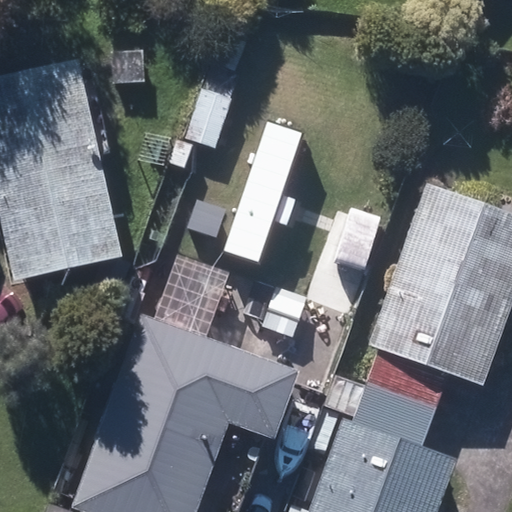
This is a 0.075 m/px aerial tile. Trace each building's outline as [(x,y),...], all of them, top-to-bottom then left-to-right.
[(111,63),(112,95),(144,95),(145,62),(111,63)] [(238,82),(207,71),(170,171),(183,178),(195,150),(214,157),(238,82)] [(0,95),(0,244),(12,301),(121,278),(78,79),(0,95)] [(145,120),(146,149),(175,148),(175,119),(145,120)] [(379,359),(366,391),(440,418),(450,388),(483,399),(511,318),(511,226),(427,195),(368,356),(379,359)] [(183,264),(157,336),(209,355),(236,284),(183,264)] [(157,336),(139,328),(70,511),(201,511),(229,441),(274,458),(300,389),(209,355),(157,336)] [(423,460),(440,418),(366,391),(351,432),(343,429),(313,511),(441,511),(455,473),(423,460)]
